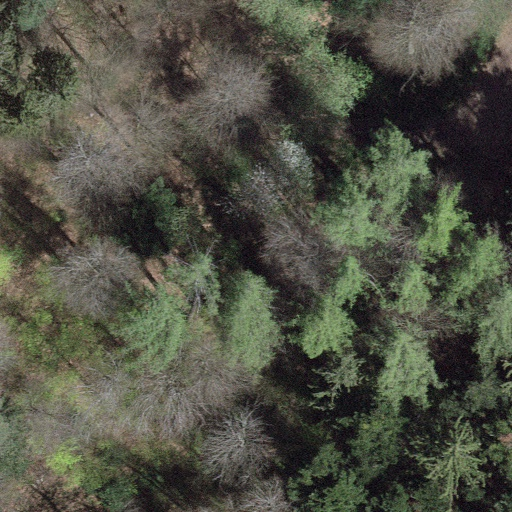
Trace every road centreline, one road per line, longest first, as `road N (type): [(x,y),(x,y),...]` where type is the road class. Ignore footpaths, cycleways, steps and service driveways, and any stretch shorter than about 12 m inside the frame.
road 1 (track): [(0,94),(192,119),(384,127),(428,161)]
road 2 (track): [(428,161),(511,39)]
